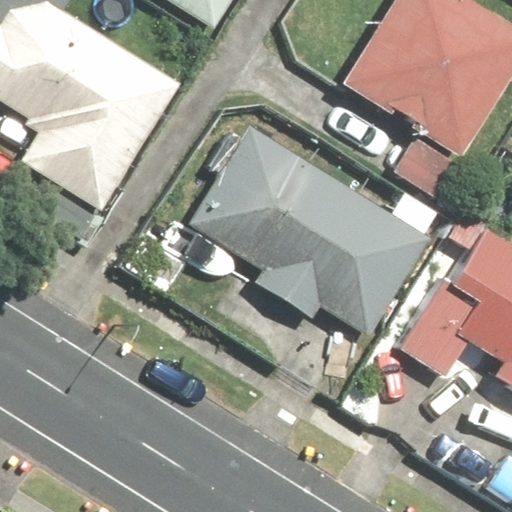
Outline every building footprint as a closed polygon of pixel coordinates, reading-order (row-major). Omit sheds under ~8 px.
[(161,70),(51,0),(9,0),(0,15),(0,109),(28,127),(12,153),(80,196),(161,70)] [(147,0),(201,34),(222,0),(147,0)] [(511,43),(442,0),(381,0),(324,90),(400,138),(377,176),(430,209),(454,172),(442,165),(511,54),(511,43)] [(407,236),(229,122),(167,218),(345,332),(407,236)] [(511,263),(463,232),(384,354),(430,384),(453,349),(485,369),(475,385),(511,408),(511,263)]
